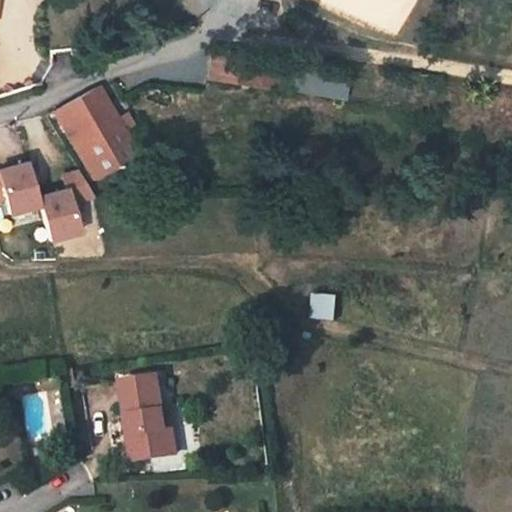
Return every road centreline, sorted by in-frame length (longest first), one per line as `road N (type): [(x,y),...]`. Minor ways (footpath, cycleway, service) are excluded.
road 1 (track): [(511,76),(195,42)]
road 2 (residential): [(0,111),(195,42)]
